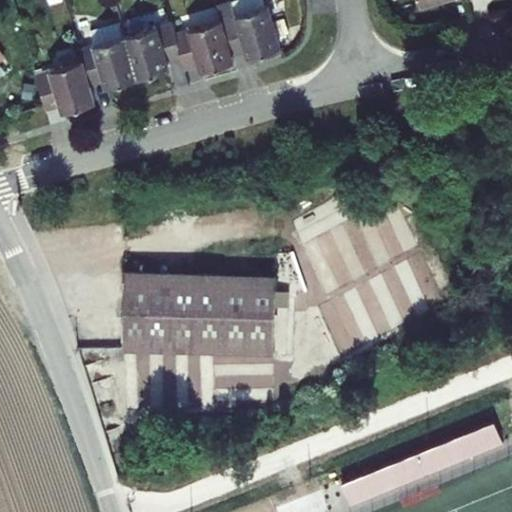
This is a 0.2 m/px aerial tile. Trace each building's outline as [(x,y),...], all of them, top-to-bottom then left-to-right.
[(248,55),(280,46),(268,4),(266,4),(264,0),(228,0),(217,4),(230,49),(245,44),(247,49),(248,55)] [(202,69),(234,60),(232,53),(230,49),(217,4),(170,17),(171,21),(181,52),(182,56),(184,62),(199,58),(200,63),(202,69)] [(107,86),(138,76),(125,35),(121,20),(90,29),(94,44),(79,48),(82,59),(88,79),(104,75),(105,79),(107,86)] [(166,56),(181,52),(171,21),(125,35),(138,76),(170,67),(168,61),(166,56)] [(230,49),(232,53),(247,49),(245,44),(230,49)] [(181,52),(166,56),(168,61),(182,56),(181,52)] [(184,62),(185,67),(200,63),(199,58),(184,62)] [(63,110),(95,101),(90,84),(88,79),(82,59),(36,73),(45,104),(60,99),(61,104),(63,110)] [(88,79),(90,84),(105,79),(104,75),(88,79)] [(45,104),(46,109),(61,104),(60,99),(45,104)] [(127,344),(278,355),(283,278),(133,269),(127,344)]
